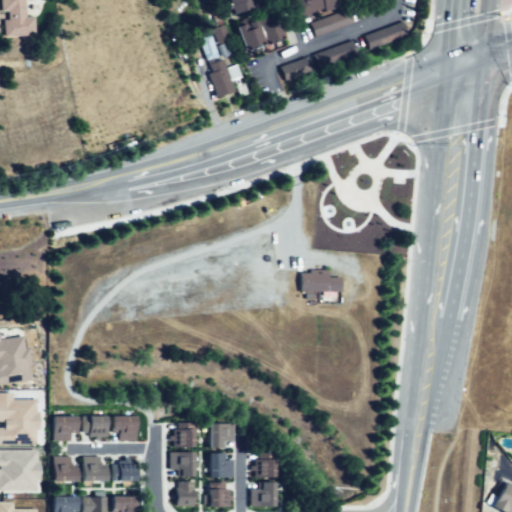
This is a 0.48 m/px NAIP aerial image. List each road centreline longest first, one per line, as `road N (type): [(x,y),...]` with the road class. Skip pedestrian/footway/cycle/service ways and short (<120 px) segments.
road 1 (primary): [(462,66),(290,135),(130,181)]
road 2 (secondary): [(431,317),(462,66)]
road 3 (primary): [(130,181),(0,202)]
